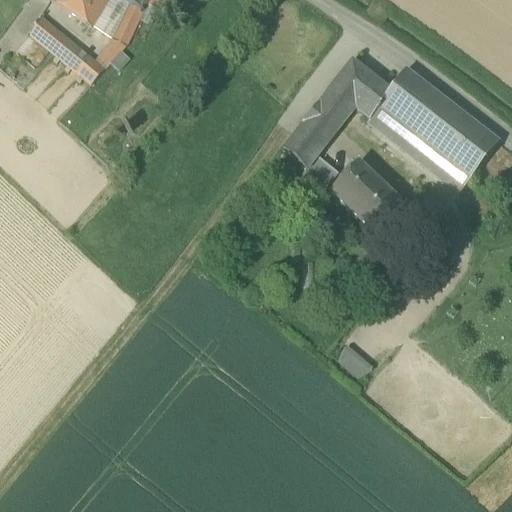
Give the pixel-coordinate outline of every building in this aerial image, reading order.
[(54,0),(51,5),(92,32),(111,0),(54,0)] [(146,9),(149,3),(150,0),(117,0),(116,2),(129,9),(143,17),(146,9)] [(167,0),(150,0),(149,3),(163,10),(167,0)] [(146,9),(160,16),(163,10),(149,3),(146,9)] [(127,50),(143,17),(129,9),(112,44),(125,51),(127,50)] [(91,90),(110,69),(121,57),(125,51),(112,44),(93,68),(39,24),(29,39),(48,54),(91,90)] [(129,64),(121,57),(110,69),(118,76),(129,64)] [(351,67),(315,112),(340,132),(354,114),(376,131),(384,121),(467,187),(498,148),(404,75),(389,96),(351,67)] [(315,112),(306,124),(330,145),(340,132),(315,112)] [(316,162),(330,145),(306,124),(282,155),(305,175),(305,176),(316,162)] [(364,160),(347,179),(329,198),(372,239),(390,219),(408,199),(364,160)] [(297,185),(317,204),(337,180),(316,162),(305,176),(305,175),(297,185)] [(349,350),(337,364),(363,385),(374,371),(349,350)]
